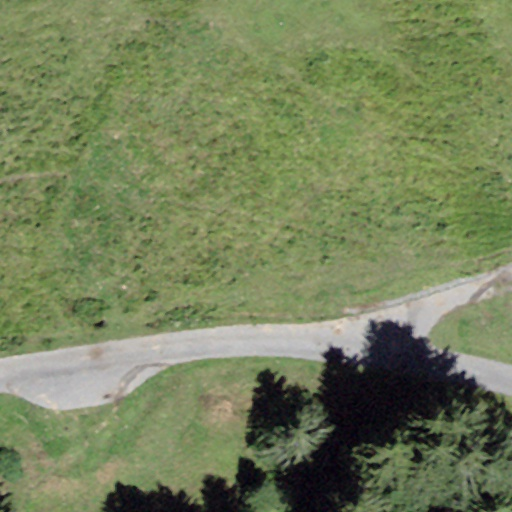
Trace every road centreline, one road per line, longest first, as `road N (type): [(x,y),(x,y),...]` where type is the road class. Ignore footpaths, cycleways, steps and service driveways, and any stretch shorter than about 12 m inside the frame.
road 1 (unclassified): [(0,370),(231,341),(391,353),(511,380)]
road 2 (track): [(364,350),(411,315),(511,278)]
